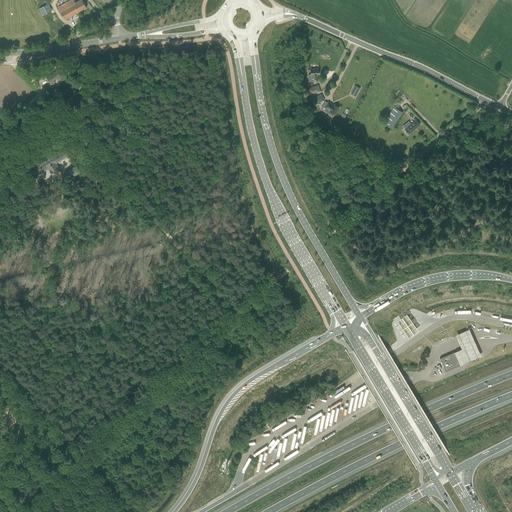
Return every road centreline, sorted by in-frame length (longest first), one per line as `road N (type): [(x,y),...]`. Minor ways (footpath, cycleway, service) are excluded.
road 1 (track): [(8,511),(438,140)]
road 2 (motorway): [(511,375),(341,449),(227,511)]
road 3 (secondary): [(241,72),(269,193),(343,323)]
road 4 (motorway): [(271,511),(511,396)]
road 5 (secondary): [(358,313),(280,174),(256,71)]
road 6 (motorway): [(343,323),(226,402),(173,511)]
road 7 (unclassified): [(484,101),(297,15)]
road 8 (primary): [(452,470),(358,313)]
road 9 (primary): [(343,323),(435,478)]
road 10 (motorway): [(511,279),(443,275),(358,313)]
road 11 (unknown): [(409,165),(511,248)]
